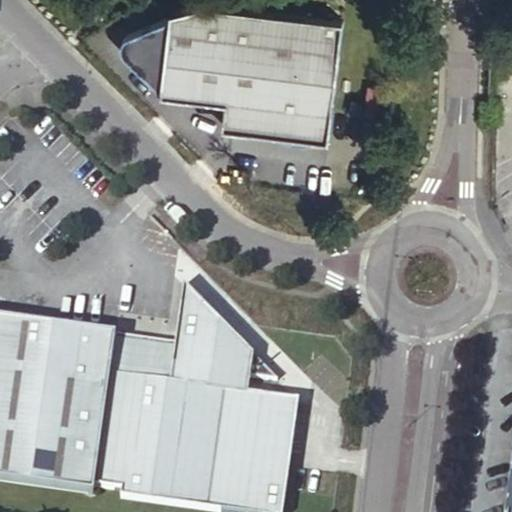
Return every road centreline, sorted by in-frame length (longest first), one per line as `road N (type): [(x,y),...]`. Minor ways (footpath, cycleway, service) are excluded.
road 1 (unclassified): [(373,271),(237,235),(0,0)]
road 2 (unclassified): [(470,0),(457,141),(447,189),(427,221)]
road 3 (unclassified): [(395,315),(380,511)]
road 4 (unclassified): [(418,511),(443,321)]
